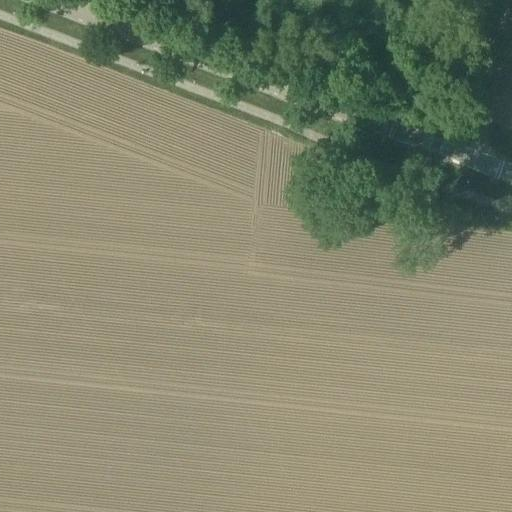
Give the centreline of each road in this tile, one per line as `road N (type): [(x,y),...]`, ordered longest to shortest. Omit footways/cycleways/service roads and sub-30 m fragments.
road 1 (tertiary): [(436,145),(63,0)]
road 2 (track): [(315,97),(474,57),(487,0)]
